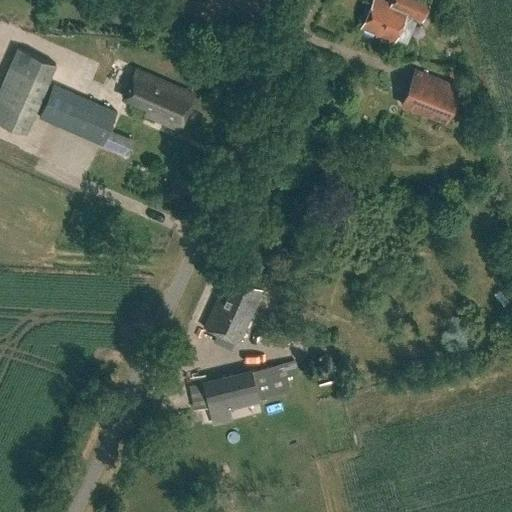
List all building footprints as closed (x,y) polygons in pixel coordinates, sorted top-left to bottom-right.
[(157,0),(157,2),(179,10),(182,0),(157,0)] [(422,21),(430,2),(424,0),(391,0),(390,3),(383,0),(371,0),(360,28),(394,43),(399,31),(407,35),(414,19),(406,15),(406,14),(422,21)] [(39,117),(102,144),(109,129),(116,111),(53,84),(47,98),(41,96),(55,64),(18,47),(0,88),(0,122),(25,133),(39,101),(45,104),(39,117)] [(135,69),(122,97),(146,107),(144,113),(179,128),(193,95),(135,69)] [(460,87),(416,70),(410,87),(454,105),(460,87)] [(202,327),(238,343),(262,289),(231,275),(223,292),(219,290),(202,327)] [(278,286),(272,300),(279,303),(285,289),(278,286)] [(231,419),(228,405),(256,399),(290,390),(284,363),(188,385),(193,409),(207,407),(212,424),(231,419)]
